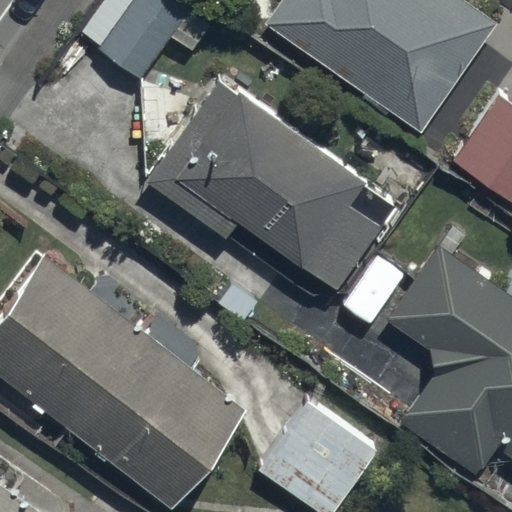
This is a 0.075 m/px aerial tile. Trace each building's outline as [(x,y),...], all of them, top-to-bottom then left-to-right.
[(144,70),(191,0),(112,0),(90,34),(144,70)] [(497,7),(486,0),(281,0),(268,20),(420,121),(497,7)] [(207,63),(138,165),(227,224),(237,209),(337,276),(396,189),(296,122),(207,63)] [(511,94),(497,84),(453,150),(511,189),(511,94)] [(0,296),(0,362),(170,496),(248,397),(46,238),(0,296)] [(478,466),(498,436),(511,445),(511,288),(492,276),(435,238),(389,307),(446,346),(400,413),(478,466)] [(255,461),(325,508),(375,433),(305,386),(255,461)] [(0,511),(72,511),(0,463),(0,511)]
